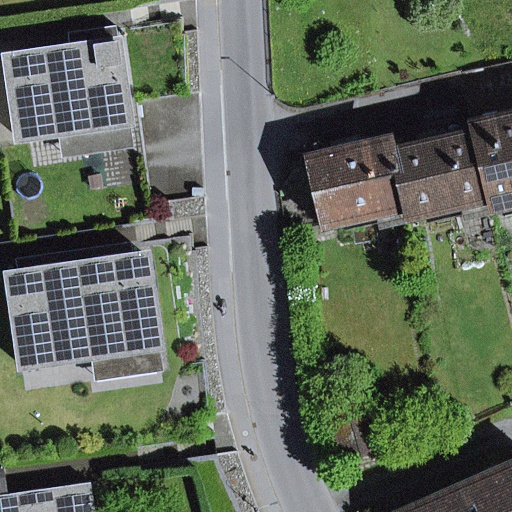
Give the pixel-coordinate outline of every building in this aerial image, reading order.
[(117,27),(68,34),(70,50),(119,43),(117,27)] [(131,124),(119,43),(70,50),(8,59),(20,140),(59,135),(131,124)] [(511,116),(472,126),(473,133),(478,132),(494,208),(511,204),(511,116)] [(134,149),(131,124),(59,135),(62,160),(134,149)] [(433,143),(448,139),(445,127),(431,131),(433,143)] [(473,133),(448,139),(433,143),(395,152),(393,152),(409,219),(463,206),(462,201),(489,194),(493,208),(494,208),(478,132),(473,133)] [(346,139),(349,151),(363,148),(360,136),(346,139)] [(393,141),(363,148),(349,151),(307,161),(323,227),(379,214),(378,209),(404,203),(408,219),(409,219),(393,152),(395,152),(393,141)] [(465,214),(493,208),(489,194),(462,201),(463,206),(465,214)] [(382,225),(408,219),(404,203),(378,209),(379,214),(382,225)] [(55,255),(57,270),(105,263),(134,259),(132,244),(55,255)] [(161,348),(147,257),(134,259),(57,270),(55,255),(17,260),(19,276),(10,277),(23,368),(91,358),(161,348)] [(164,373),(161,348),(91,358),(95,383),(164,373)] [(328,404),(345,461),(377,453),(360,394),(328,404)] [(511,511),(511,466),(409,511),(511,511)] [(4,469),(0,470),(0,497),(8,496),(4,469)] [(95,511),(91,485),(81,486),(84,511),(95,511)] [(0,511),(84,511),(81,486),(8,496),(0,497),(0,511)]
